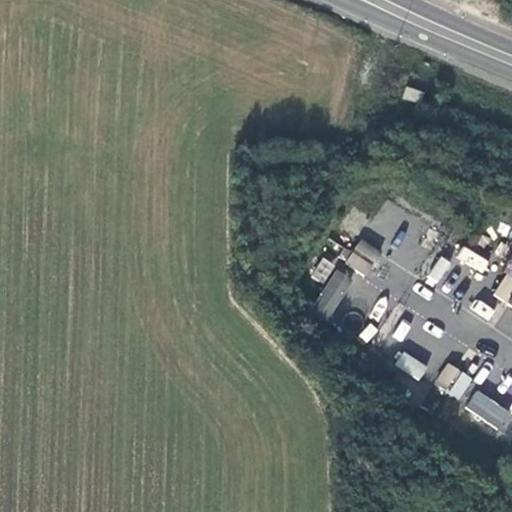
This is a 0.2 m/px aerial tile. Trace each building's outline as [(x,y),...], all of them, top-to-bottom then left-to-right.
[(399,82),(391,80),(389,88),(398,90),(399,82)] [(362,238),(345,263),(366,277),(383,251),(362,238)] [(461,247),(455,261),(483,272),(489,259),(461,247)] [(425,277),(435,285),(452,264),(441,256),(425,277)] [(333,266),(313,313),(331,321),(351,274),(333,266)] [(511,279),(506,276),(493,295),(511,307),(511,279)] [(469,312),(489,319),(493,306),(473,299),(469,312)] [(401,351),(393,365),(419,379),(426,365),(401,351)] [(447,364),(434,384),(458,399),(471,380),(447,364)] [(500,433),(511,415),(511,414),(477,389),(464,407),(500,433)]
